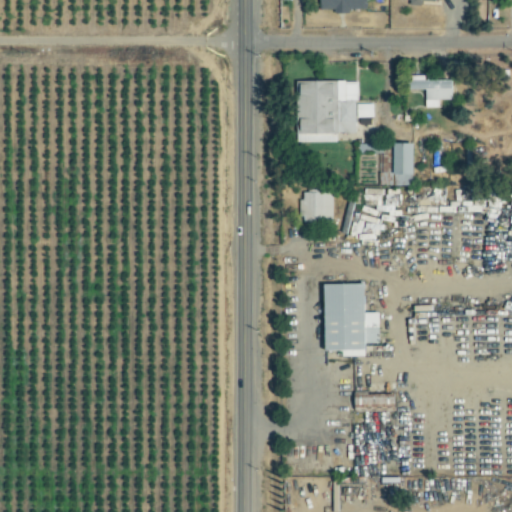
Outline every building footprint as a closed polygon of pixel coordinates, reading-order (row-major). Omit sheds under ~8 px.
[(321,0),(322,9),(335,9),(335,13),(351,13),(351,9),(369,9),(368,0),(321,0)] [(426,79),(426,75),(414,75),(414,89),(426,90),(425,107),(440,108),(440,99),(453,100),(454,80),(426,79)] [(357,133),(357,117),(375,117),(375,104),(359,104),(359,80),(298,81),(299,134),(357,133)] [(395,185),(415,185),(416,143),(396,142),(395,185)] [(385,144),(357,144),(357,153),(385,153),(385,144)] [(333,192),(305,192),(305,200),(301,200),(301,222),(333,221),(333,192)] [(368,284),(328,284),(328,351),(343,351),(343,356),(368,356),(368,343),(382,343),(382,312),(368,312),(368,284)] [(397,393),(356,393),(356,411),(397,412),(397,393)]
